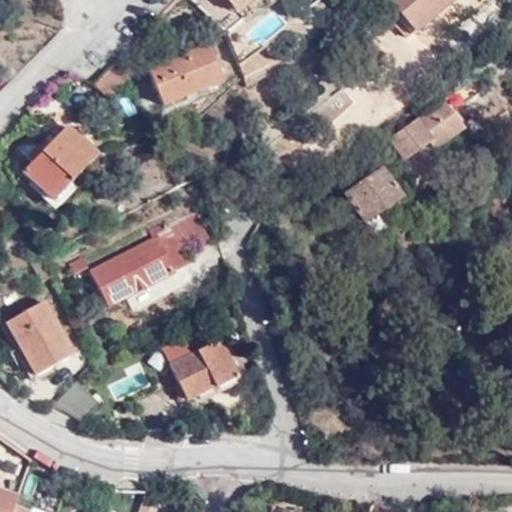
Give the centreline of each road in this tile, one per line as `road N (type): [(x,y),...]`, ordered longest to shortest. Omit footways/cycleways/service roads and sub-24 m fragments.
road 1 (residential): [(511,486),(369,486),(249,459),(133,462),(48,441),(0,412)]
road 2 (unknown): [(277,465),(249,240),(283,187),(398,87)]
